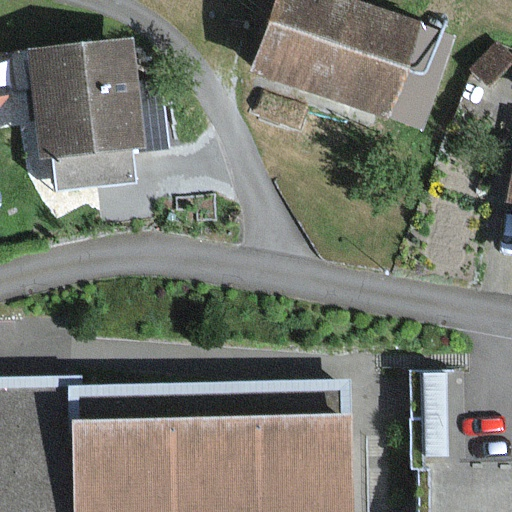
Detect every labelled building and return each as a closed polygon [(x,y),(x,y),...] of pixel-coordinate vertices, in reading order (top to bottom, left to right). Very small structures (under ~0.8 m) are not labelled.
[(322,0),(278,0),(251,85),(385,129),(418,31),(322,0)] [(129,37),(28,49),(45,180),(145,167),(129,37)] [(0,432),(0,511),(348,511),(347,385),(67,390),(66,380),(22,381),(22,412),(22,432),(0,432)] [(0,381),(0,432),(22,432),(22,412),(22,381),(0,381)] [(511,511),(511,471),(475,472),(428,473),(428,511),(511,511)]
